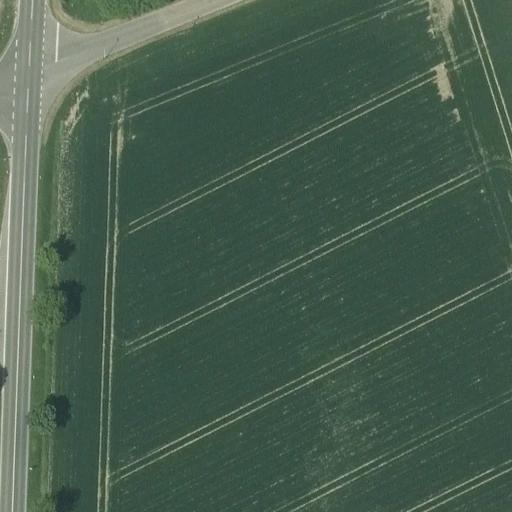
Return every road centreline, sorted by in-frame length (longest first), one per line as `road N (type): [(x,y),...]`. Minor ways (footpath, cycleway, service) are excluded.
road 1 (secondary): [(11,511),(27,79)]
road 2 (tertiary): [(218,0),(27,79)]
